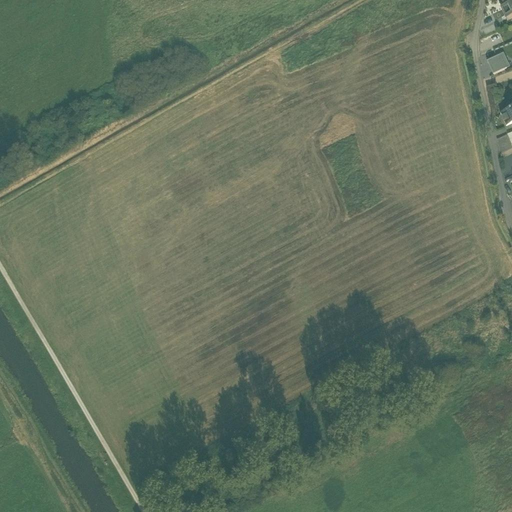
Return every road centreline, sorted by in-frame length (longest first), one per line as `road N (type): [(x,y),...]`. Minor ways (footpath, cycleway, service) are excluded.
road 1 (track): [(143,511),(0,263)]
road 2 (residential): [(511,224),(475,58),(480,0)]
